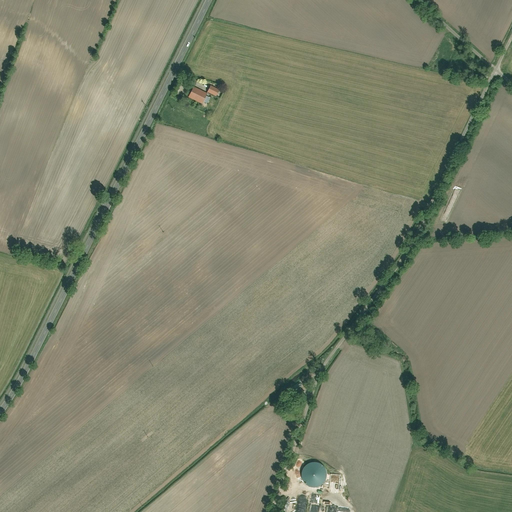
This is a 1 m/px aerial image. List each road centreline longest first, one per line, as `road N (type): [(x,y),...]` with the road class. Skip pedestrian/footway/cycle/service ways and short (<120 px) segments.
road 1 (residential): [(272,511),(315,380),(409,243),(496,71)]
road 2 (tertiary): [(0,409),(210,0)]
